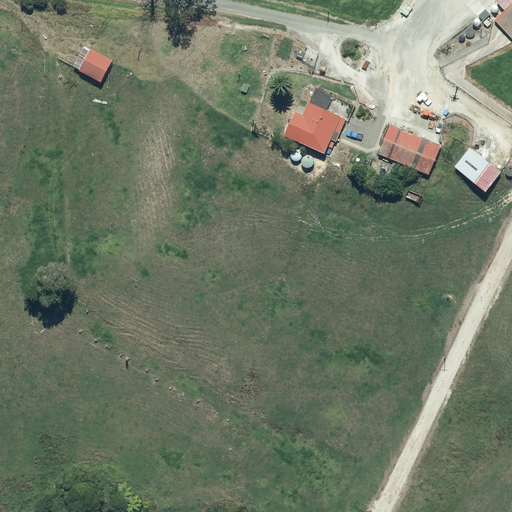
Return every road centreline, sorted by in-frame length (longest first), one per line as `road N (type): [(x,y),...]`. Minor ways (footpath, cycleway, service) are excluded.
road 1 (unclassified): [(151,0),(404,52),(459,91),(511,151)]
road 2 (track): [(511,210),(370,511)]
